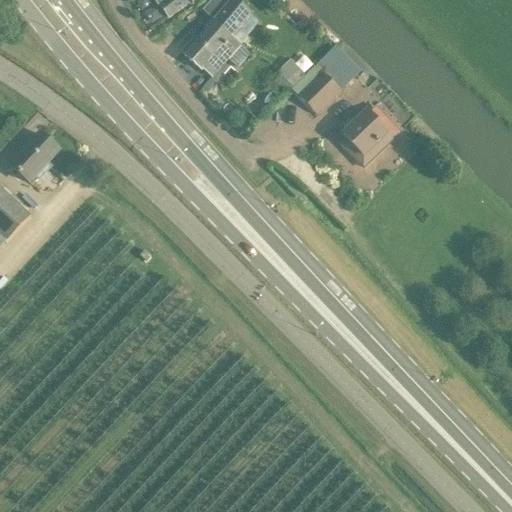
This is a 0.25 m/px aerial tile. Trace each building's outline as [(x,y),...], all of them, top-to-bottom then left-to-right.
[(154,0),(169,20),(196,0),(203,0),(204,0),(154,0)] [(202,72),(203,70),(212,78),(240,46),(231,38),(252,15),(235,0),(213,0),(207,7),(218,17),(184,56),(202,72)] [(316,117),(358,76),(334,51),(317,68),(316,67),(291,90),(316,117)] [(388,134),(367,112),(343,136),(351,145),(346,150),(364,169),(385,148),(379,142),(388,134)] [(49,143),(40,135),(11,166),(30,184),(36,176),(39,179),(50,167),(47,165),(59,152),(56,150),(58,147),(51,140),(49,143)] [(0,188),(0,252),(31,217),(0,188)] [(146,262),(151,258),(145,252),(140,256),(146,262)]
